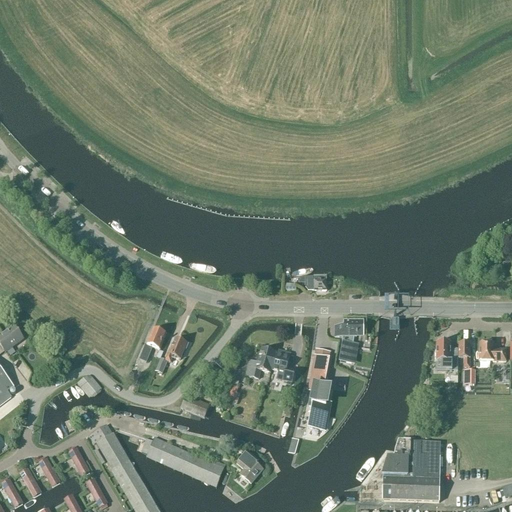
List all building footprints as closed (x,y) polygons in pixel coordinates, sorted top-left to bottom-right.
[(308,293),(326,292),(326,278),(305,279),(305,289),(308,293)] [(356,336),(362,336),(362,323),(344,323),(344,328),(334,328),(334,339),(342,339),(341,347),(343,348),(340,363),(355,366),(358,347),(353,347),(354,339),(356,339),(356,336)] [(5,354),(23,341),(14,329),(0,338),(0,406),(17,394),(0,371),(0,356),(4,353),(5,354)] [(159,334),(153,331),(147,347),(145,346),(139,361),(146,364),(152,350),(158,352),(156,359),(160,361),(163,353),(159,352),(166,336),(165,336),(164,334),(161,333),(159,334)] [(185,352),(188,346),(175,340),(171,351),(170,351),(165,362),(160,360),(155,373),(162,376),(167,363),(170,364),(173,358),(180,362),(184,351),(185,352)] [(486,345),(484,344),(482,344),(481,345),(479,345),(479,363),(505,364),(506,352),(493,352),(494,345),(486,345)] [(437,371),(457,371),(457,362),(452,362),(452,354),(449,354),(449,345),(437,345),(437,353),(436,355),(436,360),(437,362),(437,371)] [(469,370),(470,345),(458,345),(458,360),(464,360),(464,370),(469,370)] [(275,355),(261,351),(259,359),(257,358),(255,366),(249,364),(245,378),(258,381),(260,373),(270,375),(271,372),(275,355)] [(271,372),(278,374),(277,381),(292,385),(295,371),(287,369),(290,356),(276,352),(275,355),(271,372)] [(326,404),(329,390),(324,389),(330,354),(316,352),(308,391),(314,392),(312,401),(309,401),(308,409),(312,410),(309,426),(307,426),(304,440),(316,442),(322,438),(327,433),(332,427),(336,421),(328,419),(330,405),(326,404)] [(130,385),(134,375),(129,373),(125,382),(130,385)] [(339,375),(337,385),(346,387),(348,377),(339,375)] [(87,378),(77,385),(89,399),(101,390),(91,379),(87,378)] [(234,403),(237,389),(239,383),(232,382),(231,387),(227,401),(234,403)] [(204,420),(207,413),(209,407),(189,399),(186,398),(180,410),(200,418),(204,420)] [(96,445),(111,435),(106,427),(88,438),(93,446),(96,445)] [(158,511),(113,434),(111,435),(96,445),(134,511),(158,511)] [(140,453),(147,456),(152,443),(146,440),(140,453)] [(154,440),(152,443),(147,456),(146,459),(216,488),(224,471),(226,467),(210,460),(209,463),(154,440)] [(439,504),(440,444),(398,443),(395,452),(394,463),(388,462),(383,481),(382,503),(439,504)] [(69,455),(79,475),(87,471),(76,451),(75,452),(74,449),(68,452),(70,455),(69,455)] [(251,486),(262,472),(255,466),(258,463),(247,454),(237,466),(245,473),(241,478),(251,486)] [(39,466),(50,485),(57,481),(46,462),(45,462),(44,460),(38,463),(40,465),(39,466)] [(20,476),(31,496),(38,492),(27,472),(27,473),(25,470),(20,473),(21,476),(20,476)] [(2,487),(13,506),(20,502),(9,483),(8,483),(7,480),(1,484),(3,486),(2,487)] [(107,506),(96,486),(89,490),(99,510),(100,509),(102,511),(107,509),(106,506),(107,506)] [(511,486),(511,487),(502,490),(505,499),(511,496),(511,486)] [(79,511),(74,502),(66,506),(69,511),(79,511)]
